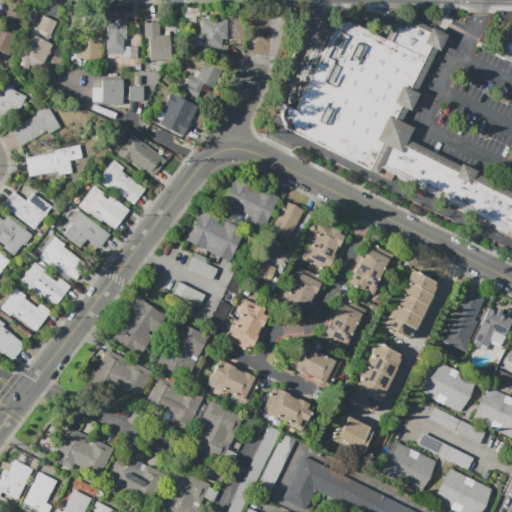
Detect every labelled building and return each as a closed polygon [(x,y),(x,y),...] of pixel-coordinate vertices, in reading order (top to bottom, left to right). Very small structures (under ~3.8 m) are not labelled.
[(9,9),(23,16),(17,29),(3,23),(9,9)] [(42,15),(57,22),(51,35),(36,29),(42,15)] [(96,31),(82,31),(82,16),(96,16),(96,31)] [(106,21),(106,55),(122,55),(122,58),(138,58),(138,47),(124,47),(124,40),(126,40),(126,19),(114,19),(114,21),(106,21)] [(200,20),(208,20),(208,19),(220,19),(220,20),(227,20),(227,39),(221,39),(221,46),(227,46),(228,58),(214,58),(214,47),(208,47),(209,52),(201,53),(201,45),(192,46),(192,34),(201,33),(200,20)] [(437,31),(413,20),(393,23),(385,39),(348,22),(336,22),(294,110),(285,106),(280,116),(285,129),(372,171),(377,173),(391,180),(393,175),(511,231),(511,199),(389,139),(385,137),(437,31)] [(144,23),(144,38),(149,38),(150,60),(171,60),(170,35),(159,35),(159,23),(144,23)] [(511,55),(498,48),(507,29),(511,26),(511,55)] [(0,50),(9,55),(18,36),(0,27),(0,50)] [(437,31),(385,137),(389,139),(511,199),(511,191),(475,174),(476,171),(460,163),(459,165),(406,139),(412,127),(400,121),(405,110),(409,111),(417,93),(415,92),(436,49),(438,51),(446,35),(444,34),(440,32),(437,31)] [(21,52),(44,63),(53,44),(30,33),(21,52)] [(102,36),(101,60),(78,60),(78,35),(102,36)] [(511,61),(495,53),(496,51),(498,48),(511,55),(511,61)] [(205,61),(222,68),(212,88),(204,84),(197,98),(182,91),(189,74),(197,78),(205,61)] [(102,79),(123,79),(122,104),(101,104),(101,102),(91,101),(91,88),(102,88),(102,79)] [(0,83),(0,123),(7,109),(17,114),(26,96),(13,89),(14,86),(2,80),(0,83)] [(129,86),(129,101),(143,101),(143,86),(129,86)] [(170,93),(198,106),(184,136),(159,124),(167,106),(164,105),(170,93)] [(12,128),(21,145),(46,130),(48,134),(60,127),(48,105),(37,111),(38,113),(12,128)] [(116,155),(127,163),(128,161),(151,179),(165,161),(131,135),(116,155)] [(54,149),(79,145),(82,158),(69,160),(71,173),(59,175),(58,171),(29,176),(25,157),(54,152),(54,149)] [(97,180),(106,188),(108,185),(132,204),(144,189),(119,170),(122,167),(112,160),(97,180)] [(221,206),(265,228),(280,198),(236,176),(221,206)] [(77,206),(87,214),(88,213),(100,222),(102,220),(113,229),(125,214),(100,195),(102,193),(93,185),(77,206)] [(2,205),(34,229),(51,206),(32,192),(25,201),(12,191),(2,205)] [(283,202),(302,211),(287,241),(268,231),(283,202)] [(201,209),(244,231),(230,262),(185,239),(201,209)] [(62,230),(72,238),(76,232),(100,250),(111,235),(78,210),(62,230)] [(0,242),(6,247),(4,249),(13,256),(23,243),(25,244),(32,235),(6,216),(3,220),(0,217),(0,242)] [(321,225),(330,229),(332,224),(341,229),(339,234),(345,237),(327,272),(301,259),(309,244),(311,245),(321,225)] [(39,256),(49,264),(51,262),(75,280),(86,265),(62,247),(65,243),(55,236),(39,256)] [(275,258),(262,252),(269,239),(281,245),(275,258)] [(369,243),(392,255),(373,295),(349,283),(369,243)] [(211,280),(185,267),(193,252),(208,260),(206,264),(217,269),(211,280)] [(0,253),(9,261),(0,273),(0,253)] [(19,281),(29,289),(31,287),(55,305),(69,286),(59,278),(56,282),(42,272),(45,268),(35,261),(19,281)] [(268,284),(252,277),(260,262),(275,269),(268,284)] [(237,294),(225,288),(235,268),(247,274),(237,294)] [(412,270),(383,329),(409,341),(437,282),(412,270)] [(297,271),(321,283),(304,319),(279,307),(297,271)] [(274,291),(267,288),(272,277),(279,280),(274,291)] [(204,295),(198,307),(172,294),(178,282),(204,295)] [(0,306),(0,308),(9,316),(11,314),(34,332),(47,316),(23,298),(25,296),(15,288),(0,306)] [(465,290),(484,299),(474,320),(478,322),(465,351),(441,340),(450,321),(445,318),(450,306),(456,309),(465,290)] [(137,296),(167,316),(139,357),(109,336),(137,296)] [(340,298),(366,310),(347,350),(321,337),(340,298)] [(219,300),(231,306),(220,327),(208,321),(219,300)] [(226,339),(250,352),(268,316),(263,313),(265,309),(255,304),(252,308),(243,304),(226,339)] [(488,308),(472,340),(475,342),(474,345),(486,350),(490,341),(500,345),(511,321),(511,318),(501,314),(502,311),(497,309),(495,311),(488,308)] [(0,350),(13,360),(24,345),(25,345),(1,326),(3,323),(0,320),(0,350)] [(156,364),(189,379),(209,336),(177,321),(156,364)] [(375,344),(346,403),(372,416),(400,357),(375,344)] [(305,345),(341,363),(329,386),(294,368),(305,345)] [(90,383),(135,404),(151,372),(131,362),(128,368),(122,365),(125,359),(107,350),(90,383)] [(432,358),(416,390),(459,412),(475,381),(432,358)] [(259,379),(247,404),(207,384),(217,364),(223,367),(225,362),(259,379)] [(494,368),(511,376),(511,392),(488,381),(494,368)] [(158,375),(178,385),(175,391),(181,393),(183,388),(203,397),(187,431),(141,409),(158,375)] [(274,386),(310,403),(307,409),(312,412),(302,432),(261,412),(274,386)] [(511,397),(487,386),(472,420),(511,438),(511,397)] [(242,417),(210,402),(189,446),(222,461),(242,417)] [(433,407),(485,432),(479,444),(427,420),(433,407)] [(346,416),(369,427),(356,453),(333,442),(346,416)] [(226,511),(269,426),(279,431),(240,511),(226,511)] [(68,427),(52,460),(72,470),(75,464),(80,466),(77,472),(97,482),(113,449),(68,427)] [(282,433),(295,439),(266,498),(254,492),(282,433)] [(421,433),(473,458),(467,470),(415,445),(421,433)] [(391,441),(436,462),(420,495),(376,473),(391,441)] [(120,452),(104,486),(149,508),(165,475),(145,465),(143,471),(138,468),(140,462),(120,452)] [(281,498),(305,510),(314,491),(356,511),(416,511),(302,455),(281,498)] [(35,469),(30,466),(34,459),(39,461),(35,469)] [(0,474),(0,496),(2,491),(18,499),(33,469),(14,460),(8,472),(3,469),(0,474)] [(40,462),(46,465),(44,470),(38,467),(40,462)] [(449,468),(434,499),(460,511),(480,511),(492,489),(449,468)] [(155,511),(195,511),(209,485),(177,469),(168,487),(174,490),(171,496),(165,493),(155,511)] [(38,472),(56,481),(46,503),(52,506),(49,511),(38,511),(39,510),(23,502),(38,472)] [(56,508),(54,511),(85,511),(92,498),(73,489),(62,511),(56,508)] [(96,501),(90,511),(111,511),(113,509),(96,501)]
